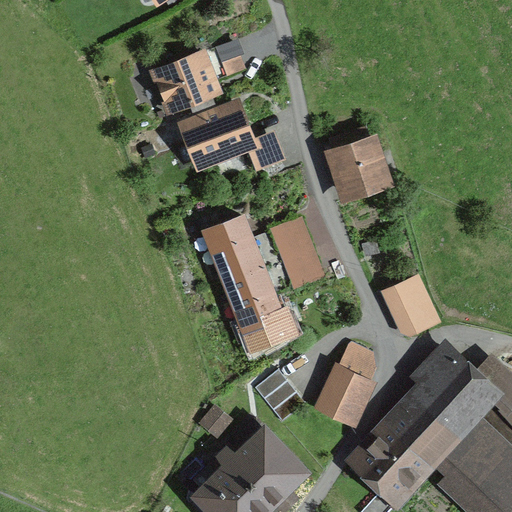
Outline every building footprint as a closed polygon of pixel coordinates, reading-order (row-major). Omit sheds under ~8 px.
[(148,0),(154,9),(168,0),(148,0)] [(239,34),(207,47),(206,44),(149,66),(167,112),(190,103),(192,108),(216,99),(214,94),(224,90),(218,75),(246,64),(242,51),(245,50),(239,34)] [(192,108),(194,112),(177,119),(197,169),(250,149),(257,167),(286,156),(275,126),(255,133),(240,94),(218,103),(216,99),(192,108)] [(367,121),(332,133),(336,144),(325,147),(344,202),(396,184),(377,130),(371,132),(367,121)] [(303,213),(253,232),(244,209),(201,225),(222,279),(315,243),(303,213)] [(286,316),(277,293),(327,273),(315,243),(222,279),(243,333),(286,316)] [(428,320),(406,277),(378,291),(399,334),(428,320)] [(511,511),(511,406),(492,387),(497,382),(476,362),(444,332),(408,369),(416,377),(342,455),(395,504),(427,469),(473,511),(511,511)] [(374,379),(368,377),(374,365),(372,349),(349,338),(337,361),(333,360),(311,406),(352,425),(374,379)] [(511,364),(491,345),(476,362),(497,382),(492,387),(511,406),(511,364)] [(305,397),(278,364),(255,382),(282,415),(305,397)] [(218,435),(234,415),(214,399),(198,419),(218,435)] [(295,478),(311,462),(264,414),(235,442),(228,436),(214,450),(220,456),(188,487),(212,511),(260,511),(279,495),(288,505),(305,489),(295,478)]
